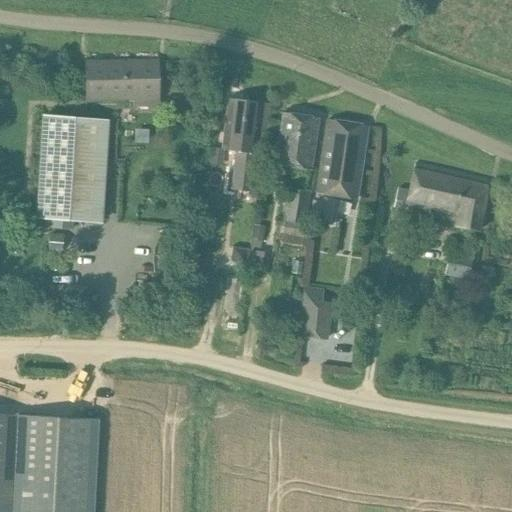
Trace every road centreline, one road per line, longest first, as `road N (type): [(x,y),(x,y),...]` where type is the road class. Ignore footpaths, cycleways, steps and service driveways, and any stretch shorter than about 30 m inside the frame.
road 1 (unclassified): [(0,17),(245,48),(511,154)]
road 2 (unclassified): [(0,345),(157,348),(384,410),(511,431)]
